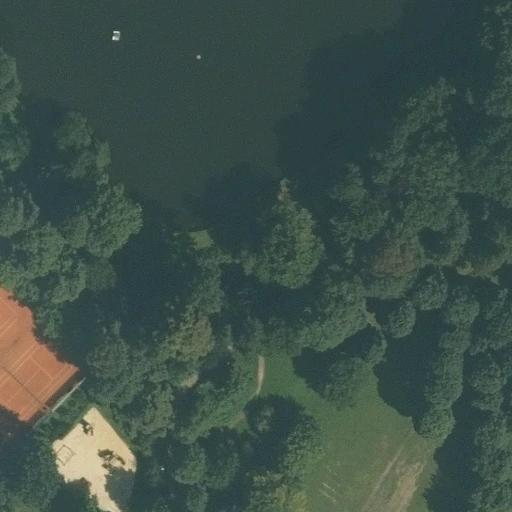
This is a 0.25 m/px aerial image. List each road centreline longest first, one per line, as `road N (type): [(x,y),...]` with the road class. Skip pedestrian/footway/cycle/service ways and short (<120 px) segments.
road 1 (unknown): [(257,216),(475,58),(511,3)]
road 2 (unknown): [(257,216),(199,251),(166,248),(116,219),(0,105)]
